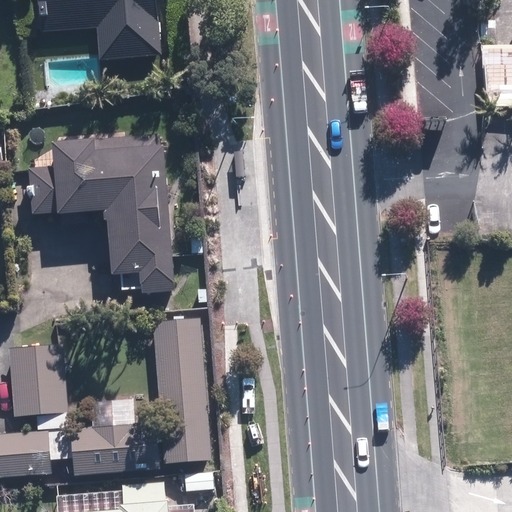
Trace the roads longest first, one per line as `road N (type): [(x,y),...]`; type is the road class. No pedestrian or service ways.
road 1 (primary): [(315,511),(273,0)]
road 2 (primary): [(337,0),(379,511)]
